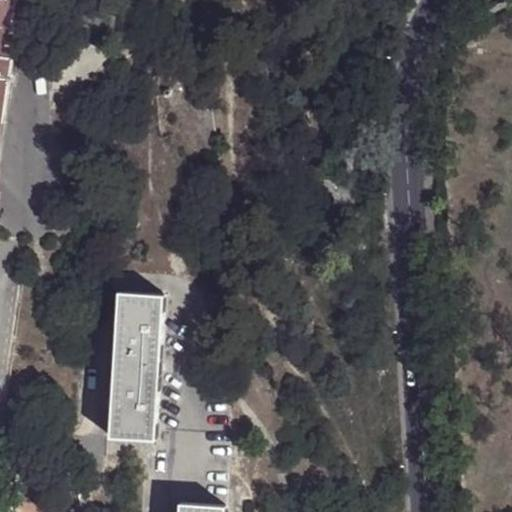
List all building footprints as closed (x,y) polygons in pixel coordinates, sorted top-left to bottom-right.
[(118,15),(88,7),(81,30),(113,37),(118,15)] [(0,134),(15,35),(0,32),(0,134)] [(303,180),(314,179),(314,167),(300,169),(299,169),(303,180)] [(354,174),(314,179),(303,180),(294,180),(299,224),(359,218),(354,174)] [(165,300),(119,296),(110,442),(125,441),(156,444),(165,300)]
